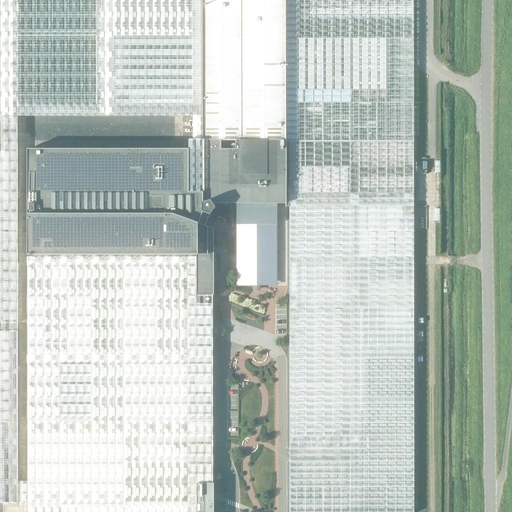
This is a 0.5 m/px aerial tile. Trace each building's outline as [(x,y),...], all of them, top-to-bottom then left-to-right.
[(0,0),(0,116),(16,116),(192,116),(202,116),(201,0),(0,0)] [(285,0),(201,0),(202,116),(202,143),(221,143),(236,143),(286,143),(285,0)] [(412,0),(285,0),(286,143),(286,204),(287,269),(413,268),(412,0)] [(16,116),(0,116),(0,152),(0,322),(0,331),(0,330),(0,503),(18,504),(17,152),(16,116)] [(209,215),(215,208),(214,207),(214,204),(202,204),(202,143),(202,116),(192,116),(192,140),(188,140),(188,150),(107,150),(27,150),(27,258),(195,258),(195,298),(212,298),(213,295),(213,230),(209,228),(205,227),(208,215),(209,215)] [(202,143),(202,204),(214,204),(236,204),(277,204),(286,204),(286,143),(236,143),(236,152),(221,152),(221,143),(202,143)] [(277,286),(277,204),(236,204),(236,286),(277,286)] [(195,511),(195,425),(212,425),(212,298),(195,298),(195,258),(27,258),(27,425),(27,485),(17,485),(17,506),(27,506),(26,511),(195,511)] [(289,511),(413,511),(413,371),(413,268),(286,269),(288,371),(290,371),(289,511)] [(212,425),(195,425),(195,511),(213,511),(213,483),(212,483),(212,425)]
